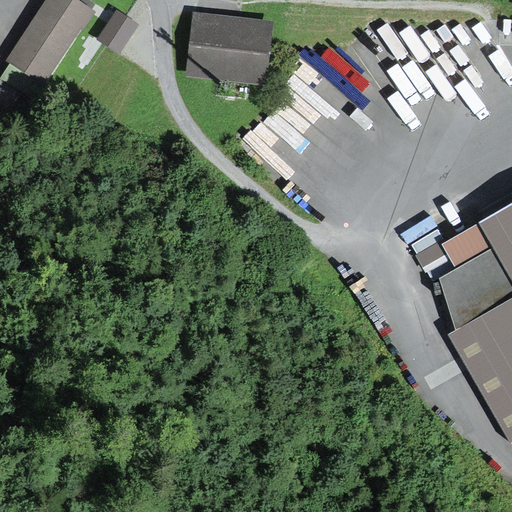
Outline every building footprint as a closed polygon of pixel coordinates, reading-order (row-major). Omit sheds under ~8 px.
[(71,0),(50,0),(11,61),(41,81),(77,25),(79,27),(89,12),(71,0)] [(195,16),(189,73),(263,82),(270,25),(195,16)] [(321,202),(379,131),(304,70),(246,141),(321,202)] [(0,77),(0,115),(6,119),(23,91),(0,77)] [(511,204),(442,244),(456,270),(439,278),(455,331),(448,335),(511,445),(511,204)]
